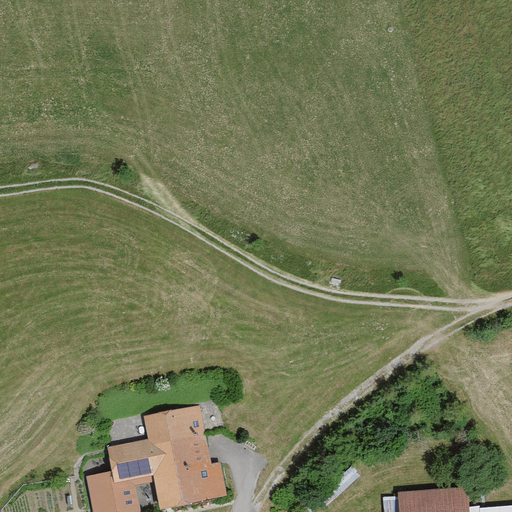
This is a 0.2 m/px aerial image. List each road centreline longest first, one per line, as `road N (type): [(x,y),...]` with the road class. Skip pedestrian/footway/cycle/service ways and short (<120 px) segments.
road 1 (track): [(0,193),(69,181),(145,201),(292,284),(502,307)]
road 2 (track): [(511,303),(449,328),(336,411),(253,509)]
